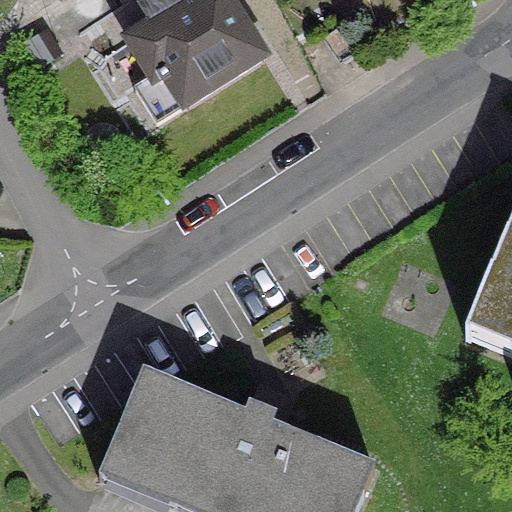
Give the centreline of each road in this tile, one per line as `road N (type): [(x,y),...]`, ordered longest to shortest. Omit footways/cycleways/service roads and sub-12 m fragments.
road 1 (residential): [(511,45),(78,324)]
road 2 (residential): [(0,155),(78,324)]
